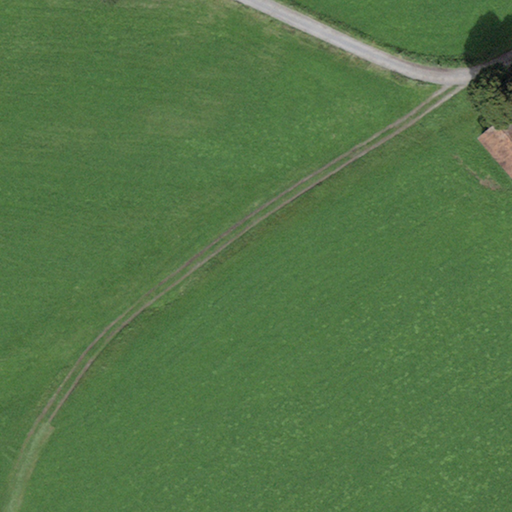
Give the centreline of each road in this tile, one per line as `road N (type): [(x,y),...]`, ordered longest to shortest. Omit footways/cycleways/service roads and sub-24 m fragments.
road 1 (track): [(464,87),(453,107),(241,245),(138,324),(52,423),(8,511)]
road 2 (track): [(511,70),(478,85),(434,83),(229,0)]
